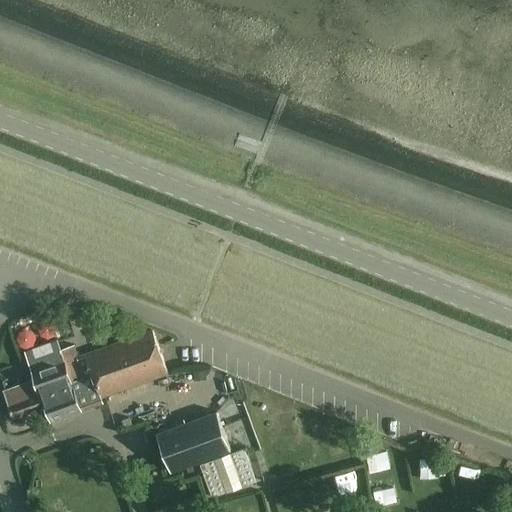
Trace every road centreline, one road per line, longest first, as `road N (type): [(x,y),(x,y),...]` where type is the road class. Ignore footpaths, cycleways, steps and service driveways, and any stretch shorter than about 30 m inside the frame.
road 1 (unclassified): [(0,308),(44,276),(511,453)]
road 2 (tertiary): [(511,321),(0,120)]
